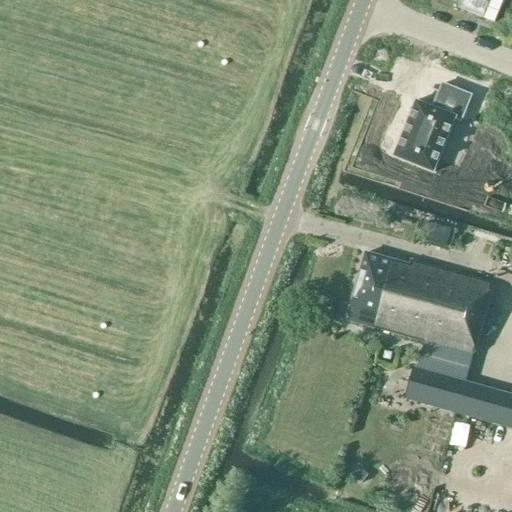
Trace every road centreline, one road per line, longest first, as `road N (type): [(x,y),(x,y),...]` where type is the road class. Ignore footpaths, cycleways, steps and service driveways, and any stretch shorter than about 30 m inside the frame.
road 1 (tertiary): [(171,511),(362,1)]
road 2 (unknown): [(511,283),(283,212)]
road 3 (unclassified): [(362,1),(511,63)]
